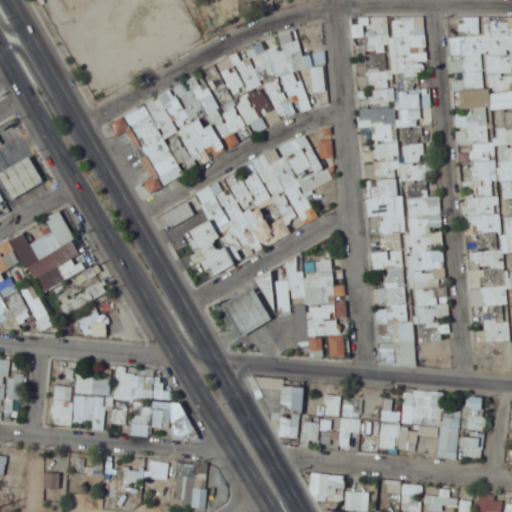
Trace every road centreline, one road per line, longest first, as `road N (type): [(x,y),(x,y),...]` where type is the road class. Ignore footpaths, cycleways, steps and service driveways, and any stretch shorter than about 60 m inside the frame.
road 1 (residential): [(467,383),(435,0)]
road 2 (residential): [(334,0),(364,375)]
